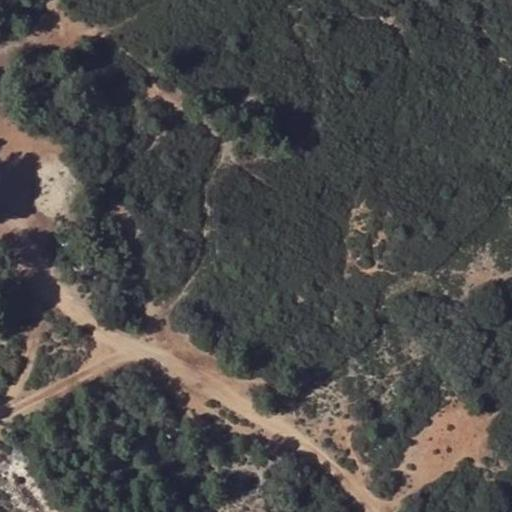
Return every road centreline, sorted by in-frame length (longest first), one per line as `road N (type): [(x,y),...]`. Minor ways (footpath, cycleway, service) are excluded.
road 1 (track): [(405,511),(286,434),(132,361),(34,273),(0,215)]
road 2 (track): [(132,361),(0,439)]
